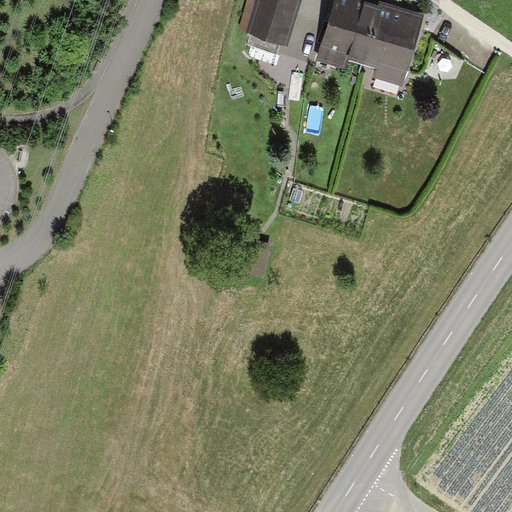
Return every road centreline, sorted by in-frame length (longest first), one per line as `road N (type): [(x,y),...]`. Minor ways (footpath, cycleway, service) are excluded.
road 1 (tertiary): [(511,241),(333,511)]
road 2 (unclassified): [(0,267),(22,256),(45,226),(148,0)]
